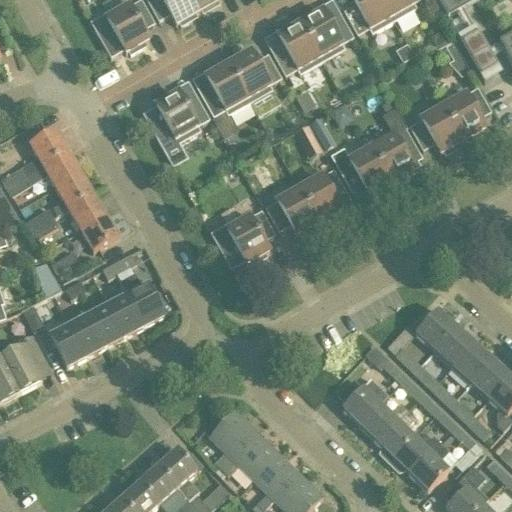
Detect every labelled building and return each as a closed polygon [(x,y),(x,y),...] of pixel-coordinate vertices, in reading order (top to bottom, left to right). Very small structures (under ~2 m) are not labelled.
[(190,23),(198,19),(187,0),(151,0),(145,4),(158,28),(170,21),(176,31),(179,29),(181,33),(192,26),(190,23)] [(187,0),(198,19),(206,14),(208,17),(219,11),(217,8),(220,6),(218,1),(220,0),(187,0)] [(372,41),(394,28),(378,0),(352,0),(353,0),(350,2),(355,12),(344,19),(357,42),(369,36),(372,41)] [(378,0),(394,28),(416,15),(413,10),(425,4),(422,0),(378,0)] [(441,0),(454,21),(490,0),(441,0)] [(154,30),(141,6),(129,13),(126,7),(90,27),(111,64),(123,56),(125,60),(128,58),(130,61),(141,55),(140,52),(149,47),(143,36),(154,30)] [(299,30),(321,69),(344,56),(341,51),(353,45),(340,21),(328,28),(322,17),(319,19),(317,16),(306,22),(308,25),(299,30)] [(299,82),(321,69),(299,30),(292,35),(290,31),(279,38),(280,41),(277,43),(283,53),(272,59),(285,83),(297,77),(299,82)] [(483,36),(470,41),(488,83),(505,76),(496,55),(492,57),(483,36)] [(511,72),(511,41),(499,49),(511,72)] [(461,82),(470,77),(453,47),(445,52),(453,65),(448,68),(461,82)] [(404,54),(410,67),(422,61),(416,48),(404,54)] [(228,71),(250,110),(272,97),(269,92),(281,86),(268,62),(256,68),(250,58),(247,60),(245,57),(234,63),(236,66),(228,71)] [(227,122),(250,110),(228,71),(220,75),(218,72),(207,79),(208,82),(198,88),(204,98),(199,100),(213,124),(215,123),(219,130),(214,132),(218,140),(233,132),(227,122)] [(440,109),(462,148),(469,143),(471,146),(482,140),(481,137),(484,135),(478,125),(490,118),(476,95),(464,101),(461,96),(440,109)] [(184,109),(178,99),(169,104),(167,101),(156,107),(158,110),(155,112),(161,122),(148,130),(164,158),(200,138),(197,133),(209,126),(195,103),(184,109)] [(453,153),(462,148),(440,109),(417,122),(420,127),(408,134),(422,157),(433,151),(439,161),(442,159),(444,162),(455,156),(453,153)] [(318,163),(331,157),(316,129),(303,136),(318,163)] [(42,173),(67,158),(55,136),(29,151),(42,173)] [(392,142),(389,137),(368,150),(390,189),(398,184),(399,187),(411,181),(409,178),(419,172),(413,162),(418,159),(404,136),(392,142)] [(381,194),(390,189),(368,150),(366,151),(369,155),(349,166),(342,156),(329,163),(350,198),(361,192),(367,202),(370,200),(372,203),(383,197),(381,194)] [(55,194),(80,179),(67,158),(42,173),(55,194)] [(6,194),(29,181),(23,171),(0,185),(6,194)] [(296,191),(318,230),(326,226),(328,229),(339,222),(337,219),(340,217),(334,207),(346,201),(332,177),(300,195),(297,190),(296,191)] [(67,215),(93,200),(80,179),(55,194),(63,207),(53,213),(57,221),(67,215)] [(11,203),(34,189),(29,181),(6,194),(11,203)] [(310,235),(318,230),(296,191),(273,204),(276,209),(264,216),(278,239),(289,233),(295,243),(298,241),(300,244),(311,238),(310,235)] [(80,236),(105,221),(93,200),(67,215),(80,236)] [(31,237),(53,224),(48,215),(26,228),(31,237)] [(274,242),(260,218),(249,225),(245,219),(210,239),(231,275),(243,268),(245,272),(248,270),(250,273),(261,267),(259,264),(268,259),(262,248),(274,242)] [(105,221),(80,236),(93,258),(118,243),(105,221)] [(31,237),(36,245),(58,232),(53,224),(31,237)] [(56,279),(79,266),(73,257),(51,270),(56,279)] [(109,271),(115,282),(136,270),(131,259),(109,271)] [(108,286),(115,282),(109,271),(102,275),(108,286)] [(128,303),(127,303),(144,334),(163,324),(146,293),(143,295),(131,273),(116,281),(128,303)] [(72,292),(78,302),(86,298),(81,287),(72,292)] [(71,306),(78,302),(72,292),(65,295),(71,306)] [(125,345),(144,334),(127,303),(108,313),(125,345)] [(31,312),(22,316),(34,339),(45,333),(33,311),(31,312)] [(106,355),(125,345),(108,313),(89,323),(106,355)] [(434,357),(455,333),(437,316),(415,340),(434,357)] [(86,365),(106,355),(89,323),(70,333),(86,365)] [(66,376),(86,365),(70,333),(49,344),(66,376)] [(452,373),(473,349),(455,333),(434,357),(452,373)] [(0,359),(0,366),(18,400),(41,387),(41,386),(53,380),(32,343),(0,359)] [(470,389),(491,365),(473,349),(452,373),(470,389)] [(413,380),(421,371),(402,353),(394,361),(413,380)] [(488,405),(509,381),(491,365),(470,389),(488,405)] [(0,409),(18,400),(0,366),(0,409)] [(399,389),(406,382),(389,366),(382,373),(399,389)] [(430,396),(438,388),(421,371),(413,380),(430,396)] [(511,384),(509,381),(488,405),(507,422),(511,416),(511,384)] [(416,406),(423,399),(406,382),(399,389),(416,406)] [(448,413),(456,405),(438,388),(430,396),(448,413)] [(358,431),(379,410),(362,393),(341,415),(358,431)] [(433,422),(440,415),(423,399),(416,406),(433,422)] [(465,429),(473,421),(456,405),(448,413),(465,429)] [(375,448),(407,415),(400,408),(389,420),(379,410),(358,431),(375,448)] [(388,469),(413,443),(405,435),(416,423),(407,415),(375,448),(381,454),(380,455),(381,455),(379,460),(388,469)] [(451,439),(457,432),(440,415),(433,422),(451,439)] [(221,475),(253,443),(242,433),(246,430),(233,418),(208,443),(224,458),(214,468),(221,475)] [(473,421),(465,429),(483,446),(491,438),(473,421)] [(474,448),(457,432),(451,439),(468,455),(474,448)] [(409,481),(441,449),(433,441),(422,452),(413,443),(388,469),(398,478),(402,476),(403,477),(403,476),(409,481)] [(252,487),(278,462),(266,450),(263,453),(253,443),(221,475),(227,482),(237,472),(252,487)] [(441,449),(409,481),(427,499),(448,477),(438,468),(449,457),(441,449)] [(511,473),(511,459),(507,454),(499,462),(511,473)] [(188,507),(192,511),(207,511),(196,499),(199,497),(188,485),(196,479),(176,456),(157,473),(177,495),(188,507)] [(274,509),(296,487),(286,476),(289,473),(278,462),(252,487),(266,500),(256,510),(258,511),(268,511),(273,507),(274,509)] [(502,488),(510,481),(493,465),(486,472),(502,488)] [(177,495),(157,473),(139,489),(159,511),(177,495)] [(479,511),(481,510),(482,511),(488,505),(463,481),(443,502),(450,509),(446,511),(479,511)] [(511,497),(511,483),(510,481),(502,488),(511,497)] [(273,507),(268,511),(315,511),(322,505),(310,493),(306,497),(296,487),(274,509),(273,507)] [(127,511),(158,511),(159,511),(139,489),(121,505),(127,511)]
